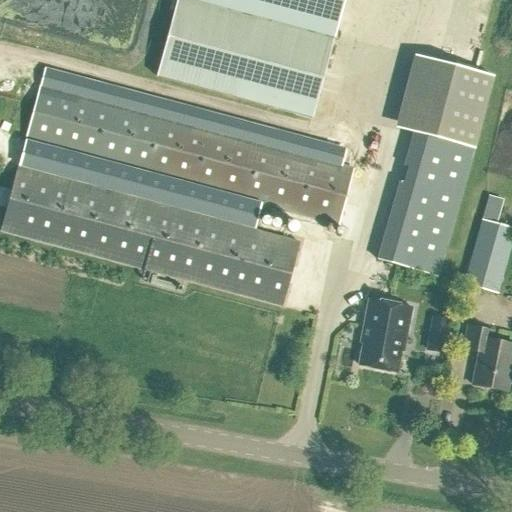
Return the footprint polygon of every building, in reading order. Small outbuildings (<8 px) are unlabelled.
[(178,0),(176,0),(168,33),(156,78),(312,119),(333,41),(302,33),(178,0)] [(178,0),(302,33),(333,41),(343,0),(178,0)] [(438,16),(424,14),(425,7),(406,4),(398,45),(432,51),(438,16)] [(0,86),(0,99),(12,100),(12,87),(0,86)] [(354,171),(42,86),(27,140),(339,224),(354,171)] [(398,184),(377,261),(438,279),(472,152),(412,135),(402,169),(407,171),(403,185),(398,184)] [(282,307),(300,243),(20,166),(2,230),(282,307)] [(511,241),(511,230),(496,226),(502,201),(488,197),(463,285),(497,295),(511,241)] [(152,292),(150,300),(174,304),(175,297),(152,292)] [(411,309),(368,300),(359,344),(363,345),(359,366),(396,373),(400,351),(403,351),(411,309)] [(431,318),(426,346),(446,349),(451,321),(431,318)] [(494,333),(467,327),(462,349),(477,352),(469,385),(505,393),(511,364),(511,346),(492,342),(494,333)]
